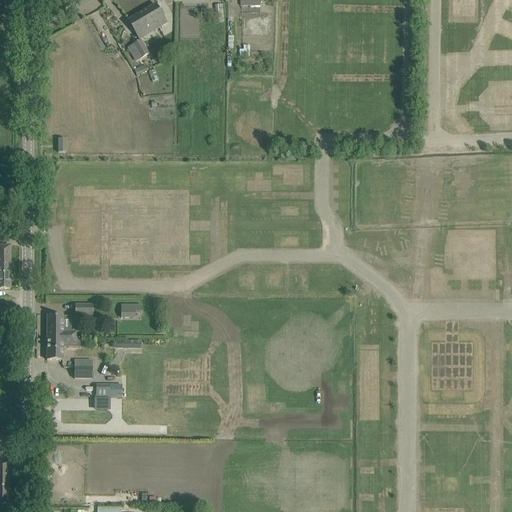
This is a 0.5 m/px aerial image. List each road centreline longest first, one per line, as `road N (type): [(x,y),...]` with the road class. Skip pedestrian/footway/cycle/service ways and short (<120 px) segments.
road 1 (tertiary): [(27,511),(25,24)]
road 2 (unknown): [(334,255),(349,259),(406,311),(405,511)]
